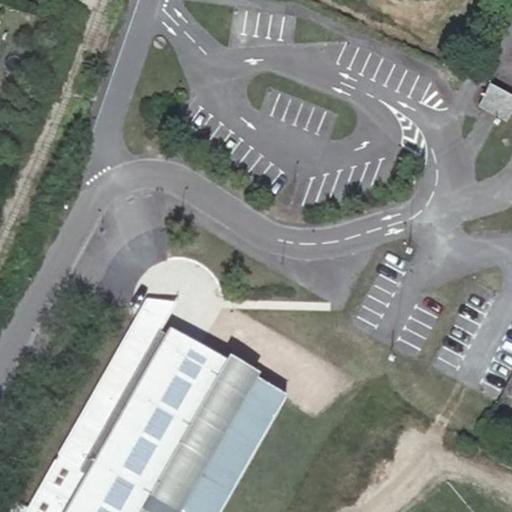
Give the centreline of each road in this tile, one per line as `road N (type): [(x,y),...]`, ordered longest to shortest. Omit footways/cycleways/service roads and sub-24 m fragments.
road 1 (residential): [(0,365),(103,182),(111,102),(149,0)]
road 2 (unknown): [(386,347),(435,256),(426,213)]
